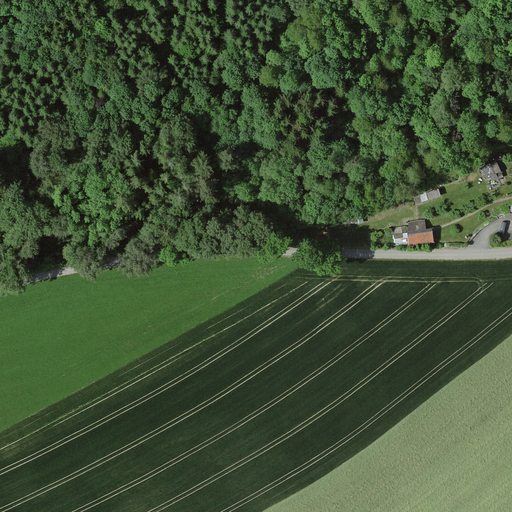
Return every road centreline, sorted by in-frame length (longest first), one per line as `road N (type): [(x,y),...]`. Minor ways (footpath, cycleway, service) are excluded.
road 1 (track): [(470,0),(469,20),(410,62),(161,129),(94,185),(0,236)]
road 2 (unclassified): [(0,286),(214,249),(511,252)]
